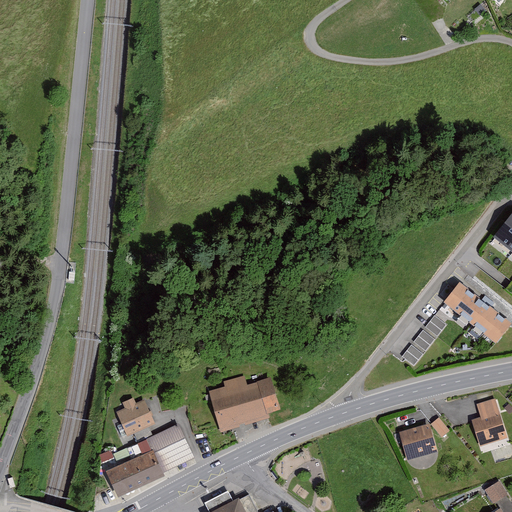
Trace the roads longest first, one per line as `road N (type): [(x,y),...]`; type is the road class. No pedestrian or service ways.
road 1 (tertiary): [(0,469),(56,288),(88,0)]
road 2 (residential): [(338,414),(511,188)]
road 3 (residential): [(347,0),(307,31),(315,53),(341,60),(413,59),(484,39),(511,44)]
road 4 (secondary): [(338,414),(511,370)]
road 5 (secondary): [(133,511),(245,454)]
